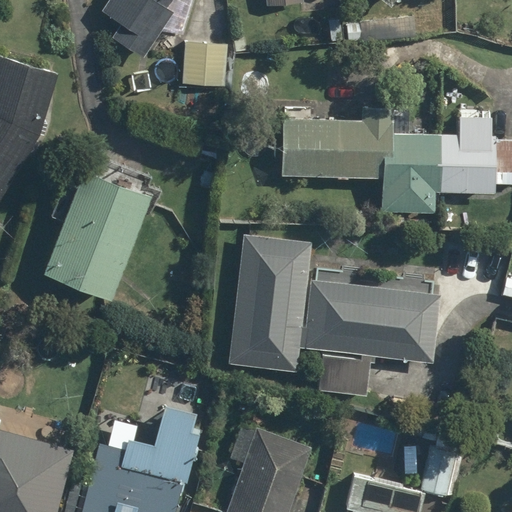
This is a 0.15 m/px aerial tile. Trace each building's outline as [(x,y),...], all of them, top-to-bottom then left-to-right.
[(105,0),(103,6),(120,15),(108,35),(145,57),(158,35),(175,45),(190,0),(105,0)] [(226,36),(183,34),(181,79),(224,81),(226,36)] [(0,55),(0,200),(41,130),(56,68),(0,55)] [(277,173),(379,174),(378,210),(436,210),(436,191),(494,192),(494,181),(511,181),(511,132),(489,132),(489,108),(446,108),(446,132),(409,132),(409,104),(359,104),(359,116),(277,114),(277,173)] [(146,188),(79,163),(39,269),(106,294),(146,188)] [(304,239),(237,233),(226,365),(295,371),(297,345),(432,356),(437,292),(300,281),(304,239)] [(369,355),(318,352),(316,387),(367,391),(369,355)] [(121,445),(98,440),(80,511),(171,511),(179,480),(186,481),(199,427),(188,425),(192,409),(159,401),(149,444),(123,437),(121,445)] [(285,511),(309,444),(250,423),(219,511),(285,511)] [(53,511),(71,444),(0,425),(0,511),(53,511)] [(431,444),(420,485),(424,486),(452,493),(462,452),(431,444)] [(348,507),(358,510),(357,511),(417,511),(424,486),(420,485),(357,470),(348,507)]
